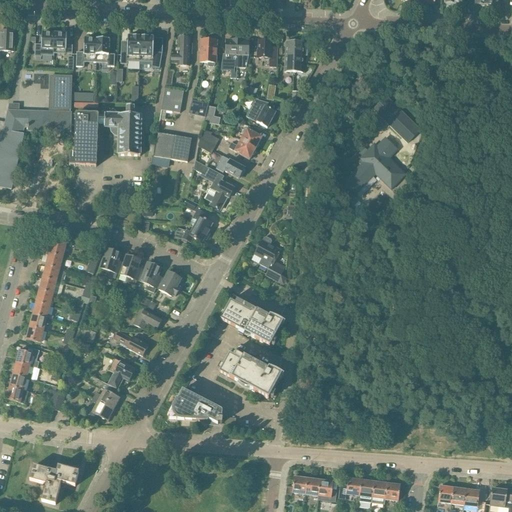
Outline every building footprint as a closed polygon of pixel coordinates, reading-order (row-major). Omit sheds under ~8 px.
[(0,32),(0,57),(14,58),(15,33),(0,32)] [(53,57),(54,34),(42,34),(41,46),(35,45),(35,57),(42,58),(42,56),(53,57)] [(53,57),(54,57),(54,54),(72,55),(73,46),(66,46),(67,35),(54,34),(53,57)] [(141,38),(128,37),(128,44),(127,53),(121,53),(121,65),(127,65),(128,62),(140,63),(141,38)] [(159,69),(162,53),(153,53),(154,38),(141,38),(140,63),(152,63),(152,69),(159,69)] [(84,53),(77,53),(76,68),(84,68),(84,63),(96,63),(97,40),(84,39),(84,53)] [(192,45),(190,45),(190,39),(179,39),(178,56),(171,56),(171,66),(179,66),(179,69),(189,69),(189,62),(192,62),(192,45)] [(108,67),(114,68),(115,56),(109,55),(109,40),(97,40),(96,63),(108,64),(108,67)] [(203,40),(203,41),(201,41),(200,64),(216,64),(218,42),(215,42),(216,40),(203,40)] [(237,80),(237,69),(238,41),(227,41),(226,56),(231,56),(231,80),(237,80)] [(249,42),(238,41),(237,69),(246,69),(249,57),(249,42)] [(277,48),(271,48),(271,42),(259,42),(259,51),(258,51),(258,59),(269,60),(269,69),(277,69),(277,48)] [(297,54),(297,43),(286,43),(285,73),(294,73),(295,54),(297,54)] [(305,44),(297,43),(297,54),(295,54),(294,73),(303,74),(304,57),(307,57),(308,47),(304,47),(305,44)] [(71,114),(72,78),(50,77),(49,113),(19,112),(19,107),(18,107),(9,107),(5,124),(0,122),(0,144),(1,144),(0,147),(0,188),(12,191),(24,136),(20,135),(21,131),(24,129),(29,129),(28,133),(71,134),(71,114)] [(165,90),(161,111),(162,112),(161,120),(165,120),(166,112),(180,115),(184,93),(165,90)] [(374,110),(408,144),(421,131),(386,97),(374,110)] [(205,117),(207,109),(208,106),(192,102),(189,115),(205,118),(205,117)] [(263,112),(256,123),(267,129),(275,113),(259,104),(257,108),(263,112)] [(118,156),(140,157),(141,116),(134,116),(134,107),(127,107),(126,115),(104,115),(104,117),(104,127),(104,128),(110,128),(111,132),(114,135),(118,137),(118,156)] [(369,112),(364,118),(367,122),(373,116),(369,112)] [(99,114),(75,114),(74,154),(70,154),(69,167),(97,168),(98,126),(104,127),(104,117),(99,116),(99,114)] [(210,126),(218,127),(219,120),(213,119),(205,117),(205,118),(203,125),(210,126)] [(241,142),(256,150),(262,138),(245,129),(242,135),(244,136),(241,142)] [(202,130),(200,139),(215,147),(218,143),(218,141),(210,136),(212,133),(202,130)] [(191,140),(158,134),(154,157),(187,163),(191,140)] [(215,147),(200,139),(199,146),(211,153),(215,147)] [(360,160),(364,164),(344,184),(356,195),(375,175),(392,191),(406,176),(389,159),(398,150),(386,139),(378,148),(375,145),(368,152),(365,149),(359,154),(362,158),(360,160)] [(238,147),(236,146),(231,144),(228,149),(250,161),(256,150),(241,142),(238,147)] [(223,164),(220,170),(239,180),(245,170),(230,161),(227,167),(223,164)] [(205,176),(208,169),(195,162),(194,170),(205,176)] [(216,193),(217,193),(210,206),(220,212),(227,198),(229,199),(234,189),(216,180),(211,190),(216,192),(216,193)] [(333,186),(338,192),(343,187),(337,181),(333,186)] [(339,192),(344,198),(347,194),(342,189),(339,192)] [(193,211),(196,205),(187,200),(185,206),(193,211)] [(190,225),(194,227),(207,234),(210,235),(213,229),(211,228),(213,225),(204,220),(206,215),(200,212),(202,208),(196,205),(193,211),(192,212),(196,214),(190,225)] [(148,232),(150,224),(142,222),(141,231),(148,232)] [(210,235),(207,234),(194,227),(191,232),(187,230),(186,232),(177,229),(173,240),(186,244),(187,242),(191,244),(193,239),(202,244),(204,240),(206,241),(210,235)] [(276,282),(282,270),(274,266),(281,252),(270,246),(272,243),(271,240),(267,238),(264,239),(255,256),(262,260),(259,265),(268,270),(265,277),(276,282)] [(52,242),(48,255),(63,258),(66,246),(52,242)] [(116,267),(121,255),(107,250),(100,269),(108,272),(107,276),(116,279),(119,268),(116,267)] [(60,271),(63,258),(48,255),(45,267),(60,271)] [(135,286),(137,281),(134,280),(140,261),(127,257),(120,275),(127,278),(126,283),(135,286)] [(96,267),(98,260),(91,258),(88,265),(96,267)] [(161,270),(148,264),(140,282),(147,286),(145,290),(154,294),(156,289),(154,288),(161,270)] [(96,267),(88,265),(86,272),(93,275),(96,267)] [(57,283),(60,271),(45,267),(42,279),(57,283)] [(168,273),(159,290),(171,297),(172,296),(175,298),(180,288),(177,287),(181,280),(168,273)] [(53,295),(57,283),(42,279),(39,291),(53,295)] [(92,293),(94,286),(86,284),(84,290),(92,293)] [(90,299),(92,293),(84,290),(82,296),(90,299)] [(50,307),(53,295),(39,291),(36,304),(50,307)] [(148,307),(151,302),(146,299),(143,305),(148,307)] [(251,335),(250,337),(269,347),(280,327),(281,328),(284,324),(285,325),(285,324),(283,323),(281,321),(279,320),(277,319),(278,317),(271,314),(269,318),(234,299),(232,303),(230,302),(220,321),(240,331),(241,329),(251,335)] [(149,308),(154,311),(157,304),(152,302),(149,308)] [(47,320),(50,307),(36,304),(32,316),(47,320)] [(80,315),(82,308),(75,306),(73,313),(80,315)] [(139,320),(136,327),(140,329),(141,328),(145,330),(148,325),(157,331),(163,321),(144,310),(139,320)] [(80,315),(73,313),(70,321),(77,323),(80,315)] [(44,332),(47,320),(32,316),(29,328),(44,332)] [(40,344),(44,332),(29,328),(26,341),(40,344)] [(72,339),(74,332),(67,330),(65,337),(72,339)] [(95,335),(83,331),(80,341),(92,344),(95,335)] [(118,333),(114,340),(128,348),(127,349),(142,358),(149,347),(133,338),(132,340),(118,333)] [(72,339),(65,337),(62,345),(70,347),(72,339)] [(115,360),(117,355),(104,349),(102,353),(115,360)] [(19,351),(16,364),(30,368),(34,355),(19,351)] [(250,388),(249,390),(268,400),(279,380),(280,381),(283,377),(284,377),(282,376),(280,374),(278,373),(276,372),(277,370),(270,366),(268,371),(233,352),(231,355),(229,354),(219,373),(239,384),(240,382),(250,388)] [(117,391),(124,380),(129,383),(136,371),(115,360),(109,372),(114,375),(108,386),(117,391)] [(27,380),(30,368),(16,364),(13,376),(27,380)] [(60,376),(63,369),(55,366),(53,373),(60,376)] [(58,383),(60,376),(53,373),(51,381),(58,383)] [(13,376),(9,388),(24,392),(27,380),(13,376)] [(90,383),(90,385),(100,390),(103,384),(90,376),(87,381),(90,383)] [(29,393),(24,392),(9,388),(6,401),(25,406),(29,393)] [(220,410),(185,392),(182,391),(178,400),(177,400),(175,404),(176,404),(168,419),(208,422),(206,425),(211,426),(213,423),(218,426),(218,424),(222,424),(222,419),(222,413),(220,410)] [(49,398),(56,400),(58,394),(51,392),(49,398)] [(102,397),(97,394),(94,400),(115,411),(120,401),(105,392),(102,397)] [(56,400),(54,408),(53,411),(60,413),(65,396),(58,394),(56,400)] [(47,406),(54,408),(56,400),(49,398),(47,406)] [(108,423),(115,411),(94,400),(86,414),(92,418),(94,415),(108,423)] [(236,419),(226,419),(225,427),(235,428),(236,419)] [(80,474),(59,468),(58,468),(57,473),(34,467),(30,482),(46,486),(41,503),(56,507),(62,484),(76,488),(80,474)] [(307,480),(301,479),(301,477),(296,476),(295,478),(294,478),(292,495),(305,496),(307,480)] [(361,481),(358,481),(358,479),(352,479),(351,480),(348,480),(347,486),(340,485),(338,500),(345,501),(346,496),(359,498),(361,481)] [(307,480),(305,496),(318,498),(320,482),(307,480)] [(374,483),(361,481),(359,498),(358,503),(371,504),(372,499),(374,483)] [(334,483),(320,482),(318,498),(331,500),(334,483)] [(384,501),(386,485),(374,483),(372,499),(371,504),(384,506),(384,501)] [(400,487),(386,485),(384,501),(398,503),(400,487)] [(454,489),(448,489),(448,487),(442,486),(441,488),(440,488),(438,504),(452,505),(454,489)] [(465,507),(467,491),(454,489),(452,505),(465,507)] [(507,511),(511,511),(511,491),(507,491),(507,492),(492,490),(491,506),(505,508),(505,509),(508,510),(507,511)] [(480,493),(467,491),(465,507),(477,509),(480,493)]
